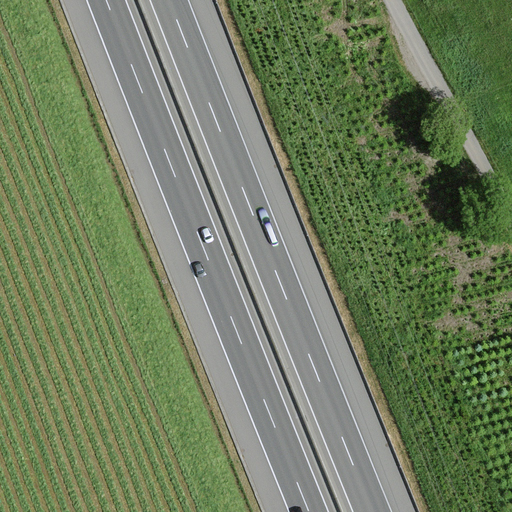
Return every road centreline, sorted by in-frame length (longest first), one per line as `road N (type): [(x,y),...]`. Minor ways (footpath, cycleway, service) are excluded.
road 1 (motorway): [(373,511),(169,0)]
road 2 (motorway): [(106,0),(310,511)]
road 3 (unclassified): [(394,0),(511,223)]
